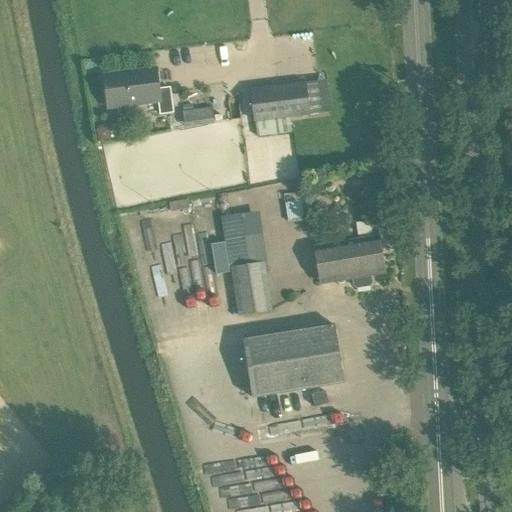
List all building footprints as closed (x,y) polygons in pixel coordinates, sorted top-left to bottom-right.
[(160,115),(173,113),(170,88),(159,90),(156,69),(104,76),(109,108),(159,102),(160,115)] [(254,122),(309,115),(305,83),(250,90),(254,122)] [(104,129),(96,131),(99,142),(111,140),(109,132),(104,129)] [(316,197),(323,187),(314,181),(307,190),(316,197)] [(262,233),(244,236),(249,267),(262,265),(267,264),(262,233)] [(321,284),(352,280),(353,287),(356,289),(369,287),(371,284),(369,277),(384,274),(378,237),(315,247),(321,284)] [(231,270),(239,317),(270,311),(262,265),(249,267),(231,270)] [(252,397),(343,383),(334,327),(243,341),(252,397)] [(312,396),(313,401),(315,407),(327,404),(324,393),(312,396)]
